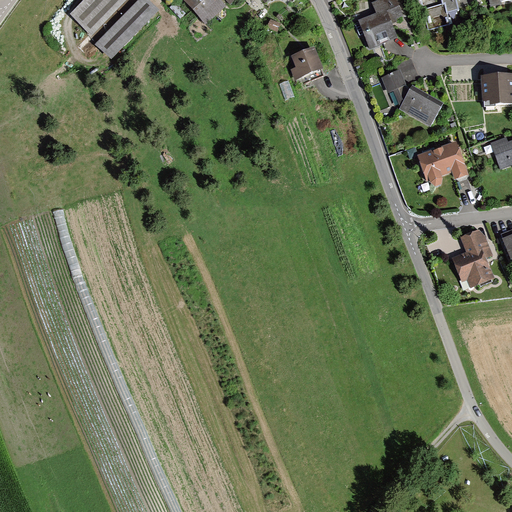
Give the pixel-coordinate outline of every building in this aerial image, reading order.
[(128,0),(86,0),(71,16),(92,37),(128,0)] [(150,0),(139,0),(97,44),(113,59),(160,9),(150,0)] [(229,3),(225,0),(184,0),(207,24),(229,3)] [(378,13),(360,21),(372,47),(398,35),(393,24),(392,22),(404,16),(397,1),(395,0),(380,0),(374,3),(378,13)] [(443,0),(420,0),(429,29),(450,23),(443,0)] [(282,24),(269,19),(266,28),(279,32),(282,24)] [(291,70),(295,80),(324,70),(315,46),(292,54),(296,68),(291,70)] [(431,126),(441,107),(428,100),(411,90),(401,70),(384,77),(395,106),(431,126)] [(511,73),(482,76),(485,107),(511,104),(511,73)] [(507,136),(491,142),(501,168),(511,164),(511,140),(509,141),(507,136)] [(452,172),(455,180),(470,175),(457,141),(417,155),(421,167),(426,182),(430,180),(431,183),(436,186),(442,184),(444,178),(443,176),(452,172)] [(479,231),(462,238),(468,253),(453,259),(462,281),(467,279),(471,287),(494,278),(485,255),(492,252),(485,236),(479,231)] [(511,234),(502,239),(511,258),(511,257),(511,234)]
